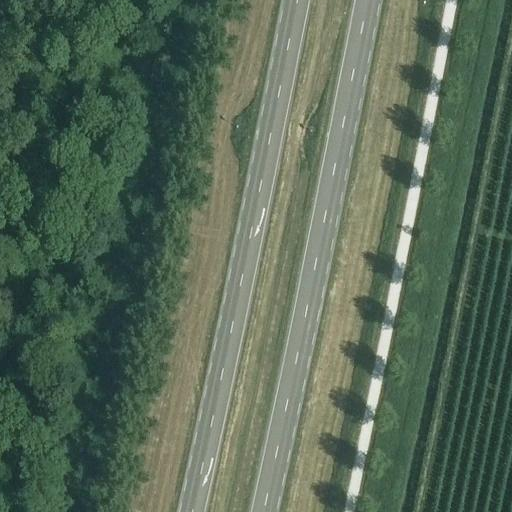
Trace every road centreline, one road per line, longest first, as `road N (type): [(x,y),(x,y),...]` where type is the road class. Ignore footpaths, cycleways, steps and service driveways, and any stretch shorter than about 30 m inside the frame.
road 1 (primary): [(259,511),(369,0)]
road 2 (primary): [(290,0),(182,511)]
